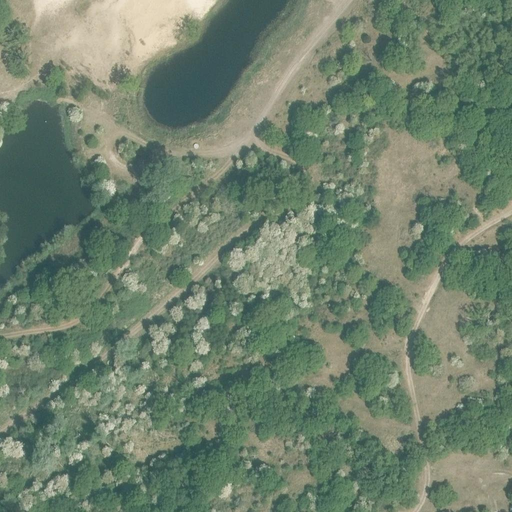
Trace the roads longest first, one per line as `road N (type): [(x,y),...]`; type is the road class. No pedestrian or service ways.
road 1 (track): [(0,432),(98,367),(240,230),(301,199),(308,170),(255,144)]
road 2 (track): [(411,511),(427,481),(407,345),(450,250),(511,210)]
road 3 (track): [(0,337),(87,314),(146,235),(255,144)]
road 4 (track): [(44,0),(34,6),(26,36),(31,68),(50,89),(170,154),(255,144)]
road 5 (track): [(255,144),(254,129),(345,0)]
